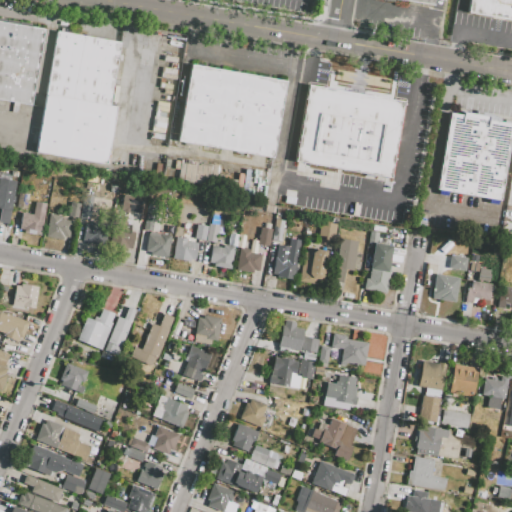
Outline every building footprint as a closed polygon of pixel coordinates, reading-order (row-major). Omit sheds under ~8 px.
[(468,0),(511,0),(511,20),(466,12),(468,0)] [(0,21),(0,99),(29,105),(38,53),(42,29),(0,21)] [(55,31),(44,94),(107,105),(118,42),(55,31)] [(283,82),(271,156),(178,141),(190,66),(283,82)] [(341,90),(327,167),(294,161),(308,84),(341,90)] [(379,97),(365,174),(342,170),(327,167),(341,90),(379,97)] [(35,151),(44,94),(107,105),(115,106),(106,163),(35,151)] [(379,97),(403,102),(389,179),(365,174),(379,97)] [(486,121),(487,116),(462,112),(461,115),(449,113),(436,189),(438,189),(438,190),(438,194),(446,195),(447,192),(447,190),(474,195),(486,121)] [(511,125),(486,121),(474,195),(489,197),(489,199),(488,204),(497,205),(498,200),(499,200),(511,125)] [(215,163),(178,160),(176,181),(213,184),(215,163)] [(48,206),(53,177),(69,179),(64,209),(48,206)] [(0,179),(16,182),(7,225),(0,223),(0,179)] [(26,208),(16,207),(18,193),(28,194),(26,208)] [(123,195),(143,198),(141,213),(129,211),(129,213),(122,212),(122,210),(121,210),(123,195)] [(40,235),(23,233),(23,229),(19,229),(21,212),(33,214),(34,201),(45,203),(40,235)] [(67,215),(69,202),(80,204),(78,217),(67,215)] [(79,218),(81,205),(89,206),(87,219),(79,218)] [(151,230),(143,229),(146,208),(154,209),(151,230)] [(280,242),(271,240),(276,213),(285,215),(280,242)] [(45,236),(49,214),(60,215),(60,219),(71,221),(68,238),(63,237),(62,238),(45,236)] [(229,230),(231,220),(238,222),(236,232),(229,230)] [(336,224),(333,241),(324,239),(325,236),(318,235),(320,222),(336,224)] [(130,225),(129,231),(133,232),(130,248),(127,247),(126,252),(112,250),(116,223),(130,225)] [(193,238),(195,224),(207,227),(208,223),(218,225),(215,242),(193,238)] [(84,224),(102,227),(99,245),(85,243),(86,241),(82,240),(84,224)] [(260,245),(262,233),(263,233),(265,227),(271,228),(270,234),(270,235),(268,246),(260,245)] [(148,232),(170,235),(167,257),(149,254),(150,252),(145,251),(148,232)] [(230,269),(212,266),(213,263),(208,262),(211,246),(222,248),(224,236),(235,238),(230,269)] [(175,237),(187,238),(186,241),(197,242),(195,260),(190,259),(189,261),(172,259),(175,237)] [(300,240),(293,280),(276,277),(276,274),(272,273),(277,244),(285,245),(285,243),(288,243),(289,238),(300,240)] [(332,281),(340,238),(356,241),(351,270),(346,269),(343,283),(332,281)] [(369,269),(374,243),(391,246),(387,265),(390,266),(386,293),(363,289),(365,278),(368,279),(370,269),(369,269)] [(239,247),(250,249),(249,253),(260,255),(258,270),(252,269),(252,272),(235,269),(239,247)] [(298,281),(303,252),(311,253),(315,249),(323,250),(326,256),(323,275),(318,279),(315,278),(314,283),(298,281)] [(447,268),(450,254),(467,257),(464,271),(447,268)] [(477,279),(478,272),(489,274),(488,281),(477,279)] [(458,278),(454,302),(431,297),(435,274),(458,278)] [(490,284),(487,300),(472,297),(471,303),(464,302),(467,287),(470,287),(471,280),(490,284)] [(32,310),(36,287),(14,282),(9,306),(32,310)] [(496,308),(500,285),(511,287),(511,308),(507,307),(507,304),(503,303),(502,309),(496,308)] [(135,310),(116,355),(108,352),(111,344),(107,342),(117,316),(116,316),(121,304),(135,310)] [(101,349),(76,339),(85,318),(92,321),(94,316),(98,317),(101,309),(113,314),(110,322),(112,323),(101,349)] [(0,332),(0,312),(27,323),(21,338),(17,336),(16,341),(3,336),(4,334),(0,332)] [(130,357),(134,347),(141,350),(151,324),(158,326),(163,313),(173,317),(156,358),(153,357),(150,366),(130,357)] [(196,317),(202,318),(202,315),(220,318),(217,340),(207,339),(207,344),(193,342),(195,328),(186,327),(187,320),(196,321),(196,317)] [(277,346),(281,325),(283,326),(283,321),(295,323),(294,328),(303,329),(299,351),(277,346)] [(332,333),(345,336),(345,339),(367,343),(363,366),(340,361),(342,349),(329,347),(332,333)] [(300,350),(303,336),(315,339),(313,352),(300,350)] [(181,375),(188,358),(185,356),(190,346),(210,354),(204,370),(201,369),(199,373),(202,375),(200,381),(195,379),(194,380),(181,375)] [(0,391),(0,350),(8,354),(3,367),(6,368),(4,374),(7,375),(0,391)] [(314,354),(313,361),(301,359),(302,352),(314,354)] [(273,358),(297,362),(294,376),(299,377),(297,388),(267,383),(269,376),(270,376),(273,358)] [(299,360),(314,363),(311,379),(300,377),(300,374),(296,373),(299,360)] [(421,361),(437,364),(437,362),(445,364),(440,390),(417,386),(421,361)] [(65,363),(87,372),(82,384),(79,383),(78,385),(83,387),(80,393),(60,385),(61,380),(59,379),(65,363)] [(472,396),(448,392),(453,365),(477,369),(472,396)] [(355,404),(333,400),(333,398),(323,396),(326,382),(334,384),(335,382),(336,382),(338,375),(355,378),(353,386),(356,387),(354,396),(357,397),(355,404)] [(481,394),(483,378),(490,380),(491,377),(496,378),(495,380),(499,381),(500,375),(508,376),(504,398),(501,398),(499,409),(486,406),(488,395),(481,394)] [(189,398),(173,392),(177,382),(193,389),(189,398)] [(151,416),(160,395),(186,406),(184,410),(187,411),(180,428),(151,416)] [(418,419),(422,395),(439,398),(435,422),(418,419)] [(96,432),(55,415),(56,413),(50,410),(50,409),(38,404),(40,397),(53,402),(54,399),(102,418),(96,432)] [(77,398),(95,406),(92,413),(74,406),(77,398)] [(260,427),(239,418),(245,402),(248,403),(250,398),(265,404),(261,416),(264,417),(260,427)] [(271,398),(284,400),(283,412),(269,410),(271,398)] [(442,409),(468,413),(466,429),(439,424),(442,409)] [(346,460),(333,455),(335,450),(317,442),(318,439),(310,436),(313,428),(316,429),(319,421),(328,425),(330,419),(356,429),(349,446),(352,447),(346,460)] [(83,462),(34,442),(41,423),(44,425),(46,420),(62,426),(61,427),(78,434),(75,441),(89,446),(83,462)] [(237,424),(257,432),(254,440),(252,439),(246,452),(231,445),(233,441),(230,440),(237,424)] [(418,425),(447,430),(446,439),(439,438),(436,457),(413,453),(418,425)] [(157,426),(178,435),(171,451),(169,450),(167,454),(151,448),(152,447),(148,445),(145,453),(129,446),(132,437),(147,443),(150,435),(153,436),(157,426)] [(82,464),(77,477),(60,470),(48,476),(23,466),(32,444),(82,464)] [(248,459),(254,445),(281,456),(276,471),(248,459)] [(122,454),(125,447),(128,448),(129,447),(144,454),(141,462),(122,454)] [(295,462),(299,452),(305,455),(301,464),(295,462)] [(414,456),(433,460),(430,476),(445,479),(443,491),(405,484),(408,470),(411,471),(414,456)] [(214,479),(221,462),(224,463),(225,459),(241,465),(244,459),(266,468),(265,469),(280,475),(276,485),(260,478),(253,495),(214,479)] [(354,475),(350,484),(343,481),(341,487),(348,490),(345,497),(309,483),(319,460),(354,475)] [(156,489),(135,481),(140,470),(142,471),(143,467),(142,467),(144,463),(145,463),(146,461),(161,468),(159,473),(162,474),(156,489)] [(94,468),(109,474),(101,495),(86,489),(94,468)] [(299,480),(290,476),(292,470),(302,474),(299,480)] [(80,495),(60,487),(66,474),(85,482),(80,495)] [(25,475),(70,493),(66,503),(62,502),(61,505),(30,492),(31,488),(21,484),(25,475)] [(212,483),(234,491),(229,503),(226,501),(222,511),(207,505),(209,501),(206,499),(212,483)] [(131,485),(154,494),(147,511),(145,510),(144,511),(137,511),(126,508),(130,498),(127,497),(131,485)] [(300,511),(293,509),(297,501),(294,500),(300,486),(336,501),(331,511),(300,511)] [(498,486),(511,488),(510,501),(496,499),(498,486)] [(408,511),(403,511),(406,495),(411,496),(412,490),(427,492),(426,499),(439,501),(436,511),(408,511)] [(84,496),(86,491),(96,494),(93,500),(84,496)] [(34,511),(15,504),(19,494),(22,496),(24,492),(64,508),(62,511),(34,511)] [(274,494),(279,496),(275,506),(270,504),(274,494)] [(122,511),(119,511),(102,505),(106,495),(126,503),(122,511)] [(88,506),(81,503),(83,498),(90,501),(88,506)]
